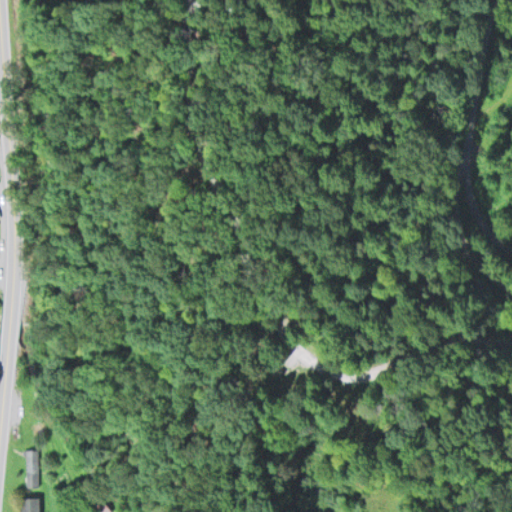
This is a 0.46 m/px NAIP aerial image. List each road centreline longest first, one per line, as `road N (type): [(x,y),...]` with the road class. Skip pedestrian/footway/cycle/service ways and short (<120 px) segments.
road 1 (residential): [(466,161),(454,208),(461,238),(476,264),(511,292),(489,345),(444,348),(358,379),(326,373),(294,353),(199,144),(186,0)]
road 2 (primary): [(10,276),(2,0)]
road 3 (residential): [(511,252),(481,222),(466,161),(494,0)]
